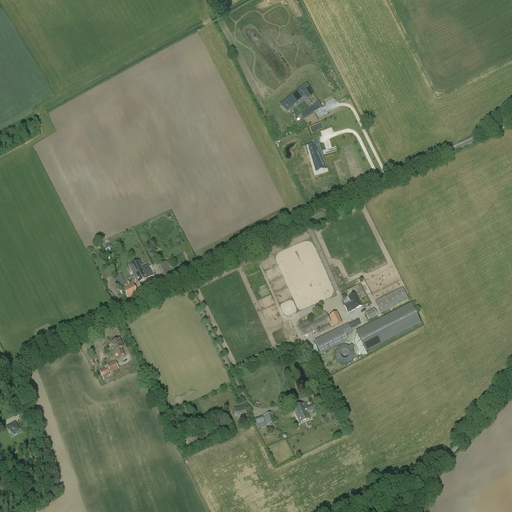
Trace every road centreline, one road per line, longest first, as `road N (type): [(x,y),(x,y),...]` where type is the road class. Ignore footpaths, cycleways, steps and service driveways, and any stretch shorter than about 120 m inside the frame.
road 1 (unclassified): [(0,373),(511,120)]
road 2 (track): [(416,511),(432,471),(511,375)]
